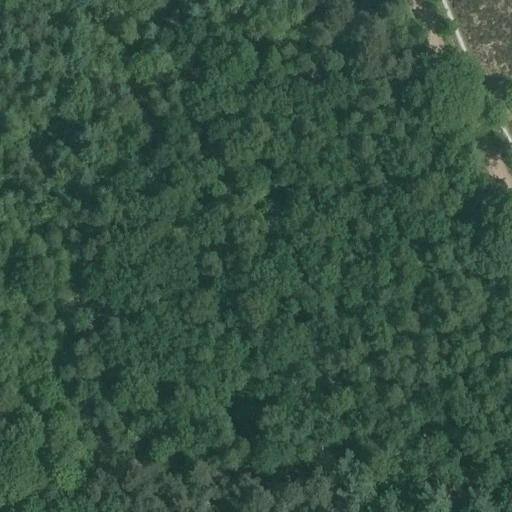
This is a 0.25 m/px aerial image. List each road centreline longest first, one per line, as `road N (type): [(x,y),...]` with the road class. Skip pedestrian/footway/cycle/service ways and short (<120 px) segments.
road 1 (track): [(353,488),(0,463)]
road 2 (track): [(511,190),(412,0)]
